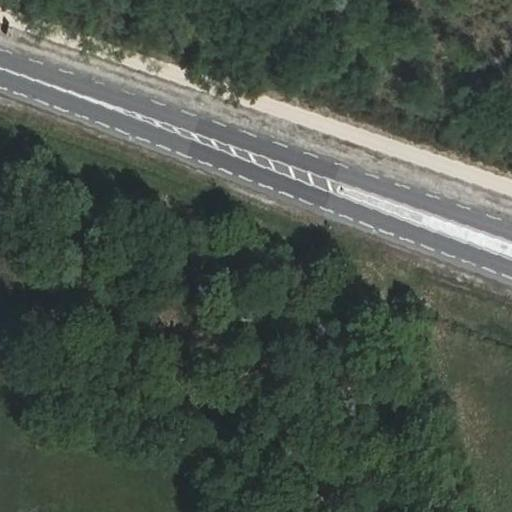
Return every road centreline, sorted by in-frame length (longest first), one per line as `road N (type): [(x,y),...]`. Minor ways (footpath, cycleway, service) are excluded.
road 1 (primary): [(208,140),(344,203),(511,265)]
road 2 (primary): [(511,238),(208,140)]
road 3 (primary): [(0,69),(208,140)]
